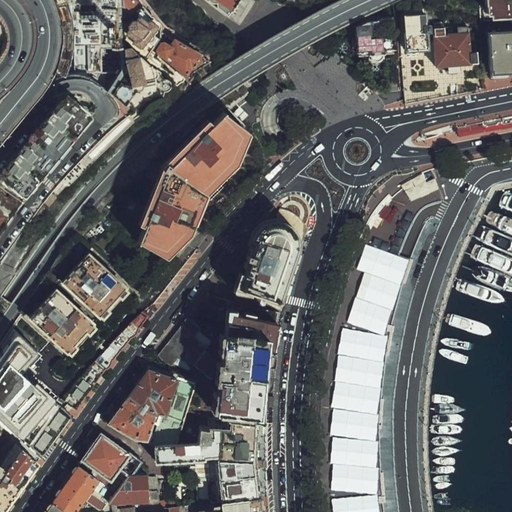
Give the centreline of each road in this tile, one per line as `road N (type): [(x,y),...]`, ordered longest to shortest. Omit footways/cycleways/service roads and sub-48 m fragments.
road 1 (secondary): [(267,190),(22,511)]
road 2 (residential): [(511,168),(471,187),(425,294),(406,397),(410,511)]
road 3 (residential): [(0,158),(61,89),(84,86),(104,106),(0,248)]
road 4 (primary): [(368,0),(245,67),(130,155)]
road 5 (unclassified): [(3,260),(61,115),(76,0)]
road 6 (secondary): [(295,511),(298,362),(323,246)]
road 7 (primary): [(0,330),(130,155)]
road 8 (primary): [(130,155),(75,208),(0,310)]
road 9 (secondary): [(0,126),(46,60),(50,29),(40,0)]
